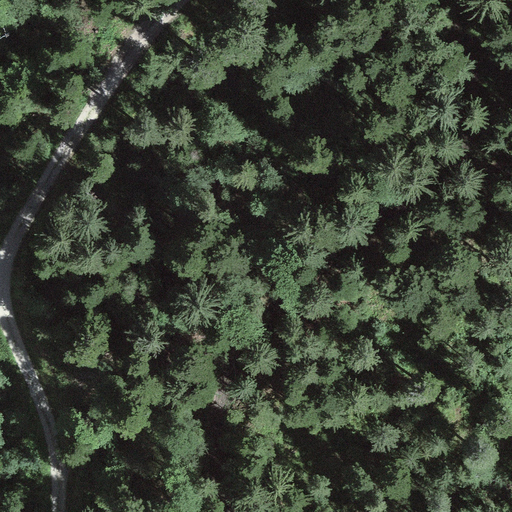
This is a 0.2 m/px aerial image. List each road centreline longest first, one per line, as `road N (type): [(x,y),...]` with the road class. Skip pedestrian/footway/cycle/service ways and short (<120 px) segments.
road 1 (track): [(445,0),(474,88),(475,134),(439,178),(360,230),(279,302),(239,351),(217,439),(238,511)]
road 2 (track): [(173,0),(77,127),(14,226),(0,268)]
road 3 (track): [(0,298),(54,438),(56,511)]
